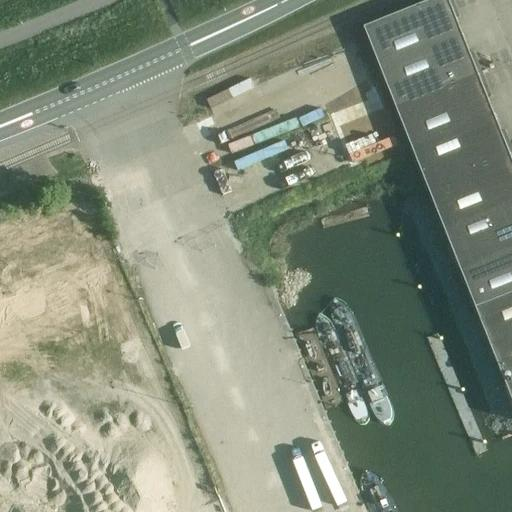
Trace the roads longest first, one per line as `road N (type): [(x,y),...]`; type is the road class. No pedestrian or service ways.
road 1 (unclassified): [(106,82),(274,511)]
road 2 (secondary): [(106,82),(287,0)]
